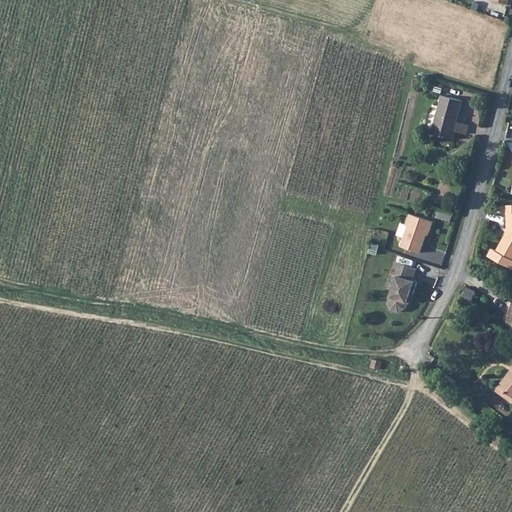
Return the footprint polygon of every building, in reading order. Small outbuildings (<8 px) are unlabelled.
[(454,139),(456,130),(465,101),(444,95),(434,134),(454,139)] [(470,125),(459,122),(456,130),(459,130),(468,133),(470,125)] [(492,256),(511,265),(511,212),(508,213),(509,230),(500,251),(495,248),(492,256)] [(403,246),(422,252),(430,231),(431,231),(435,221),(411,214),(408,225),(410,226),(403,246)] [(396,311),(403,313),(410,309),(415,294),(418,295),(421,282),(417,281),(421,269),(399,262),(395,275),(401,277),(392,304),(396,311)] [(372,367),(379,367),(381,360),(372,359),(372,367)] [(511,371),(498,389),(505,394),(508,390),(511,393),(511,371)]
